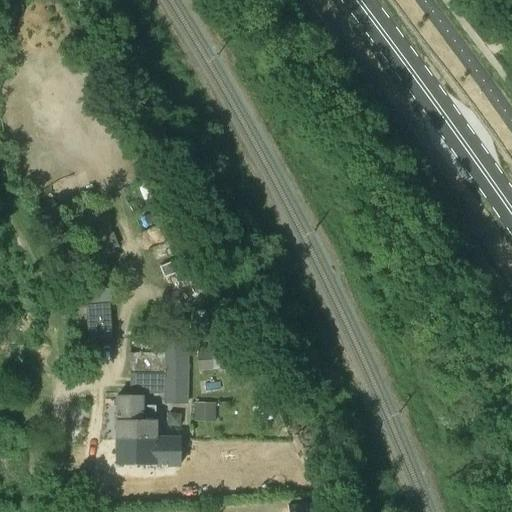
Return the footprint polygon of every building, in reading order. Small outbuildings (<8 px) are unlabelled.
[(76,213),(63,219),(50,224),(60,248),(89,236),(92,241),(71,249),(77,263),(118,247),(112,233),(111,233),(109,229),(112,228),(99,197),(96,198),(96,197),(73,206),(76,213)] [(111,339),(109,304),(112,304),(111,289),(80,291),(81,305),(86,305),(87,340),(111,339)] [(162,403),(188,403),(188,385),(187,342),(163,342),(163,345),(130,344),(130,394),(162,395),(162,403)] [(197,361),(197,371),(211,371),(225,372),(225,359),(212,359),(212,351),(197,350),(196,360),(197,361)] [(265,386),(260,375),(253,378),(259,389),(265,386)] [(116,440),(157,441),(157,439),(157,420),(155,420),(155,406),(143,406),(143,397),(115,397),(116,440)] [(214,403),(194,403),(194,423),(215,423),(214,403)] [(179,438),(157,439),(157,441),(116,440),(116,465),(136,465),(153,465),(180,465),(179,438)]
